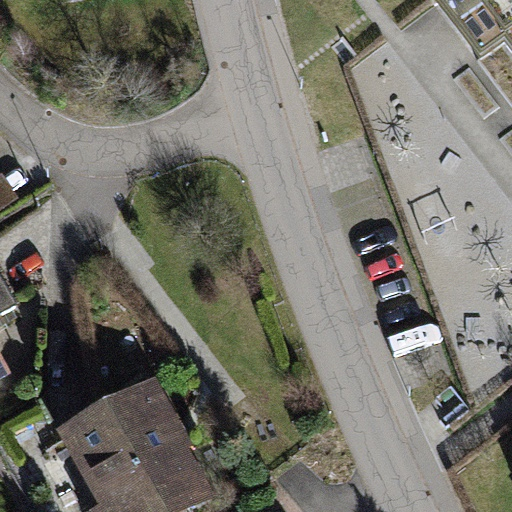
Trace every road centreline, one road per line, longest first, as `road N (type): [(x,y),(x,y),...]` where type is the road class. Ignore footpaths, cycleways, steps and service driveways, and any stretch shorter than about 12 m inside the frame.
road 1 (tertiary): [(409,511),(336,347),(254,110)]
road 2 (residential): [(254,110),(143,152),(96,158),(55,144),(0,95)]
